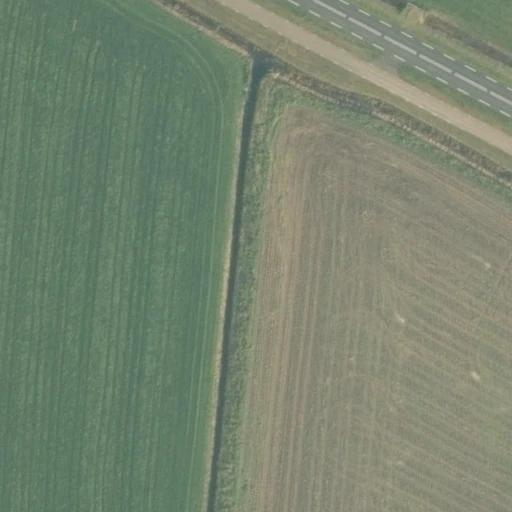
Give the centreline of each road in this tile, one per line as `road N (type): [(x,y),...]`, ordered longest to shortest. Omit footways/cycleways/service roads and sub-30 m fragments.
road 1 (unclassified): [(511,149),(226,0)]
road 2 (primary): [(511,106),(309,0)]
